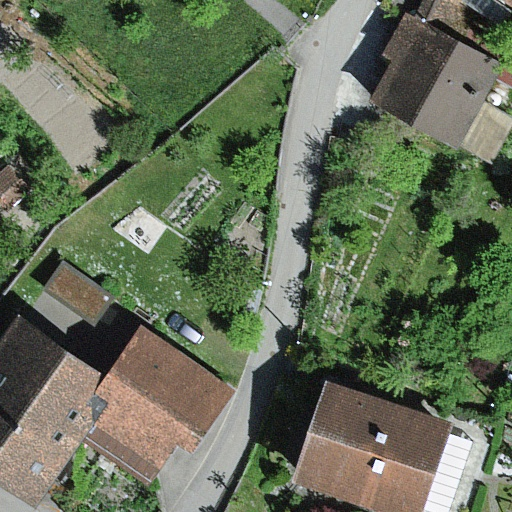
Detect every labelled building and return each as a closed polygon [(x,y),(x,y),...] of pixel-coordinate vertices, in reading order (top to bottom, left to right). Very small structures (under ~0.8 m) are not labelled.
[(455,0),(385,0),(383,3),(412,17),(459,42),(475,11),(455,0)] [(511,0),(455,0),(475,11),(499,29),(511,16),(511,0)] [(457,146),(501,64),(459,42),(412,17),(368,99),(457,146)] [(7,166),(0,172),(0,201),(7,209),(29,191),(7,166)] [(62,262),(39,296),(91,331),(114,297),(62,262)] [(104,370),(21,312),(0,341),(0,485),(33,508),(94,422),(109,400),(91,387),(104,370)] [(109,400),(94,422),(160,468),(178,442),(194,454),(238,392),(138,322),(104,370),(91,387),(109,400)] [(419,511),(450,419),(325,378),(291,484),(375,511),(419,511)] [(450,419),(419,511),(466,511),(494,426),(452,412),(450,419)]
